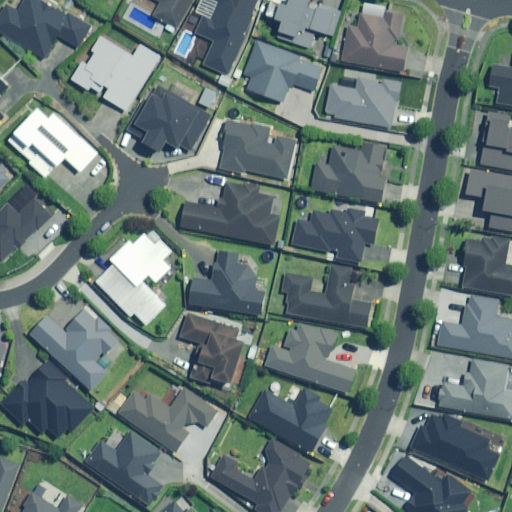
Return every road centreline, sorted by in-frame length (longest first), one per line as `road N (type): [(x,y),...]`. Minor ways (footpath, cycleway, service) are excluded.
road 1 (residential): [(332,511),(391,387),(469,0)]
road 2 (residential): [(0,297),(53,274),(142,181)]
